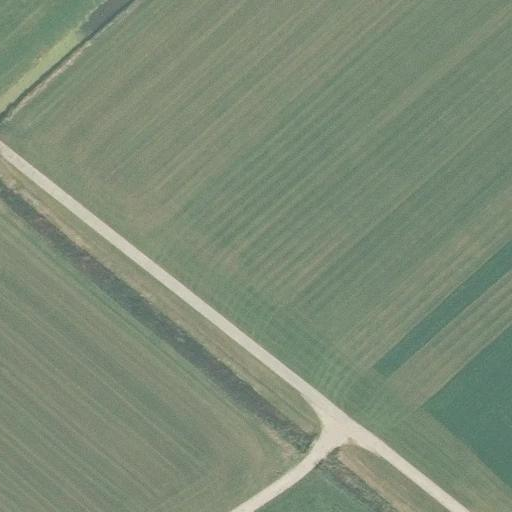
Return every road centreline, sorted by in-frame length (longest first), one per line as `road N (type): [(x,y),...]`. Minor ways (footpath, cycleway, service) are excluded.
road 1 (track): [(457,511),(0,152)]
road 2 (track): [(240,511),(349,427)]
